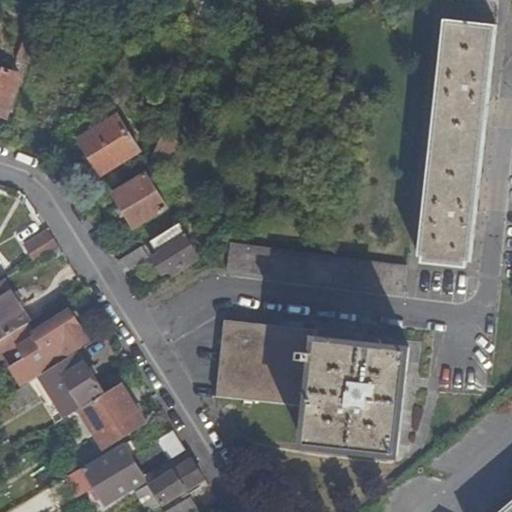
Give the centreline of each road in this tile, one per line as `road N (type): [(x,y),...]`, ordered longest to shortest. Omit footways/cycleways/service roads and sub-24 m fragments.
road 1 (residential): [(451,317),(230,294),(146,346)]
road 2 (residential): [(511,85),(503,99),(473,310),(451,317)]
road 3 (residential): [(0,166),(43,179),(146,346)]
road 4 (residential): [(146,346),(249,511)]
